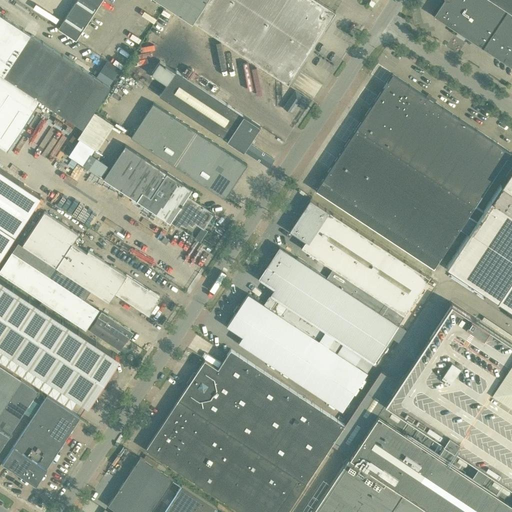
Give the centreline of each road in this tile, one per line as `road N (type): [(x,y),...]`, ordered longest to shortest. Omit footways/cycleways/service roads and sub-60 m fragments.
road 1 (unclassified): [(60,511),(215,264),(383,24)]
road 2 (unclassified): [(511,109),(383,24)]
